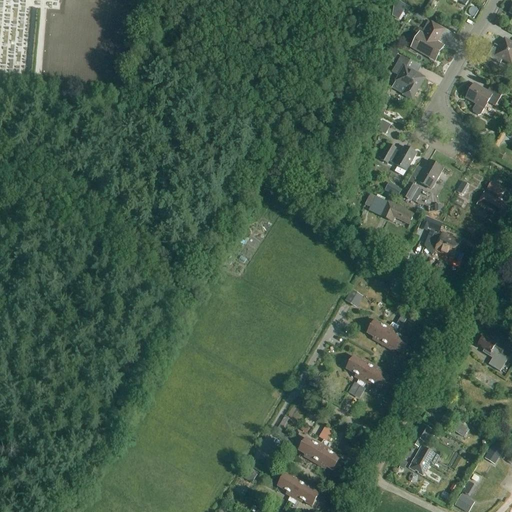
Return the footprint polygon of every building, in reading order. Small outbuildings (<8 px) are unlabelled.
[(408,12),(410,8),(395,0),(394,0),(392,17),(399,20),(405,10),(408,12)] [(503,16),(511,2),(511,0),(503,0),(496,10),(503,16)] [(442,31),(431,25),(424,37),(420,35),(412,48),(437,62),(444,49),(435,43),(442,31)] [(459,29),(452,25),(449,29),(456,33),(459,29)] [(499,48),(494,45),(487,57),(499,65),(501,61),(511,67),(511,65),(511,44),(504,40),(499,48)] [(396,60),(400,53),(392,49),(388,56),(396,60)] [(412,101),(424,79),(406,69),(410,62),(401,57),(391,73),(398,77),(395,82),(396,82),(393,87),(393,90),(402,95),(412,101)] [(473,85),(465,99),(476,105),(472,111),(473,114),(478,117),(480,116),(488,103),(495,107),(503,94),(490,86),(487,93),(473,85)] [(406,173),(416,155),(404,147),(400,154),(395,151),(395,150),(388,146),(384,152),(382,151),(378,159),(381,160),(380,161),(387,165),(388,162),(394,165),(394,166),(397,168),(395,172),(404,177),(406,173)] [(502,160),(505,154),(496,148),(492,155),(502,160)] [(418,167),(409,183),(414,186),(416,183),(430,191),(443,170),(428,161),(423,170),(418,167)] [(468,188),(459,182),(447,204),(457,210),(459,205),(463,207),(472,190),(478,193),(482,185),(472,180),(468,188)] [(491,182),(486,190),(499,197),(503,190),(491,182)] [(415,203),(420,195),(415,192),(417,188),(414,186),(409,183),(408,183),(401,196),(415,203)] [(376,198),(375,198),(370,195),(365,206),(370,208),(369,211),(393,222),(395,218),(409,225),(414,215),(388,203),(384,202),(385,199),(377,196),(376,198)] [(503,218),(508,211),(506,210),(507,208),(493,199),(486,211),(493,215),(494,213),(503,218)] [(426,217),(421,229),(427,231),(429,227),(440,232),(443,224),(426,217)] [(452,257),(457,243),(448,239),(449,236),(443,233),(442,236),(431,231),(424,247),(431,255),(437,251),(452,257)] [(425,264),(431,268),(435,262),(429,258),(425,264)] [(345,301),(356,309),(363,297),(352,291),(345,301)] [(402,315),(396,325),(402,328),(408,318),(402,315)] [(395,325),(392,324),(388,330),(374,322),(367,334),(374,338),(373,340),(378,343),(383,346),(395,325)] [(395,325),(383,346),(388,349),(389,349),(394,352),(395,350),(401,354),(409,342),(395,334),(398,327),(395,325)] [(390,361),(393,356),(355,336),(352,341),(390,361)] [(483,337),(478,347),(485,351),(483,353),(493,359),(489,366),(500,373),(509,359),(502,355),(504,352),(495,347),(498,342),(497,340),(494,338),(492,338),(490,341),(483,337)] [(360,386),(372,365),(366,362),(366,363),(361,360),(360,361),(354,357),(346,370),(360,378),(356,384),(360,386)] [(372,365),(360,386),(363,388),(367,382),(380,390),(388,377),(381,374),(382,372),(377,369),(372,365)] [(320,392),(324,385),(312,379),(309,386),(320,392)] [(365,390),(363,388),(360,386),(354,396),(360,399),(365,390)] [(468,429),(464,426),(463,426),(464,424),(458,420),(457,422),(456,421),(451,430),(462,437),(468,429)] [(423,425),(420,432),(412,444),(418,449),(423,442),(425,443),(432,431),(423,425)] [(326,427),(319,438),(327,442),(333,431),(326,427)] [(439,436),(446,440),(451,431),(444,427),(439,436)] [(314,464),(327,442),(324,441),(319,447),(306,439),(299,452),(306,455),(305,457),(309,460),(314,464)] [(327,442),(314,464),(320,467),(320,466),(325,469),(326,467),(333,471),(340,459),(327,451),(330,444),(327,442)] [(503,452),(493,446),(487,455),(497,461),(503,452)] [(433,453),(421,447),(409,469),(423,476),(430,464),(427,463),(433,453)] [(321,483),(324,477),(287,454),(283,460),(321,483)] [(463,464),(461,470),(469,473),(471,468),(463,464)] [(242,478),(252,484),(257,475),(247,469),(242,478)] [(285,475),(278,487),(291,495),(288,502),(291,504),(303,483),(298,479),(298,480),(293,477),(292,479),(285,475)] [(303,483),(291,504),(294,505),(298,499),(312,507),(319,495),(312,491),(313,489),(308,486),(309,486),(303,483)] [(455,493),(459,486),(454,483),(449,490),(455,493)] [(461,495),(455,506),(465,511),(469,511),(475,503),(461,495)]
